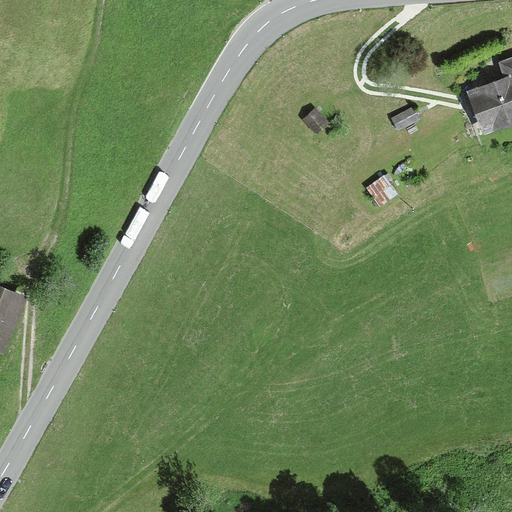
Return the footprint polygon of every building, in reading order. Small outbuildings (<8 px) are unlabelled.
[(511,123),(511,57),(497,63),(504,82),(460,98),(474,138),(511,123)] [(415,107),(391,120),(397,132),(421,119),(415,107)] [(317,109),(304,121),(317,135),(330,123),(317,109)] [(385,175),(366,187),(378,205),(396,194),(385,175)] [(0,346),(21,303),(0,293),(0,346)]
